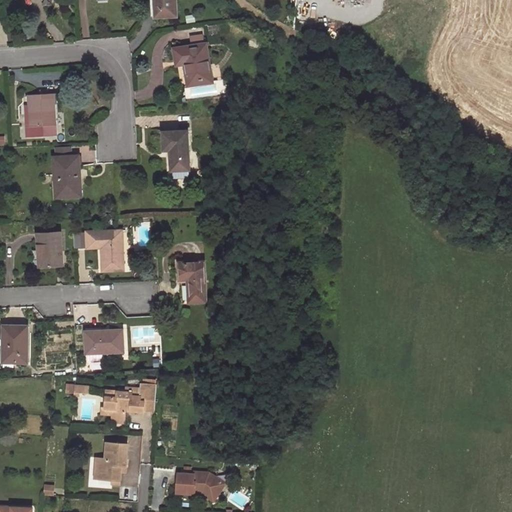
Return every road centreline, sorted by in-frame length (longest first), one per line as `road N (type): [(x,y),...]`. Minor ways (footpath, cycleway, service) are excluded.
road 1 (residential): [(125,144),(122,61),(0,61)]
road 2 (residential): [(155,290),(0,296)]
